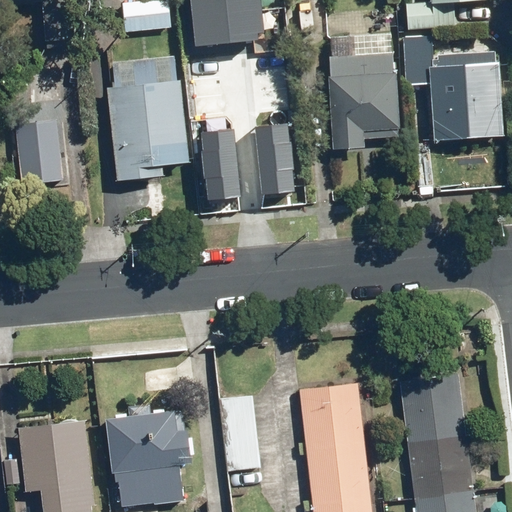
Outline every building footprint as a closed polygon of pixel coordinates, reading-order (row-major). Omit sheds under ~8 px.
[(0,0),(0,7),(1,11),(34,5),(33,0),(0,0)] [(167,0),(150,0),(123,3),(126,32),(171,27),(167,0)] [(191,0),(195,39),(260,34),(260,26),(267,26),(265,0),(191,0)] [(431,0),(432,3),(407,5),(409,29),(458,25),(456,1),(471,0),(431,0)] [(322,45),(320,5),(288,7),(290,47),(322,45)] [(435,65),(434,34),(404,36),(407,83),(430,81),(433,140),(504,136),(500,61),(435,65)] [(396,53),(330,56),(334,147),(364,146),(364,137),(400,135),(396,53)] [(181,79),(107,87),(117,180),(165,175),(164,163),(190,160),(181,79)] [(17,118),(25,181),(68,175),(59,112),(17,118)] [(255,126),(264,191),(298,187),(289,122),(255,126)] [(200,130),(209,195),(243,191),(234,126),(200,130)] [(177,366),(144,369),(146,393),(179,390),(177,366)] [(476,511),(460,373),(401,380),(416,511),(476,511)] [(373,511),(361,382),(302,388),(313,511),(373,511)] [(255,394),(221,397),(228,469),(261,466),(255,394)] [(129,414),(106,417),(112,472),(118,472),(122,505),(183,499),(179,464),(190,463),(184,408),(152,411),(151,401),(128,404),(129,414)] [(85,419),(17,427),(25,491),(40,489),(42,511),(92,511),(91,503),(95,503),(85,419)]
